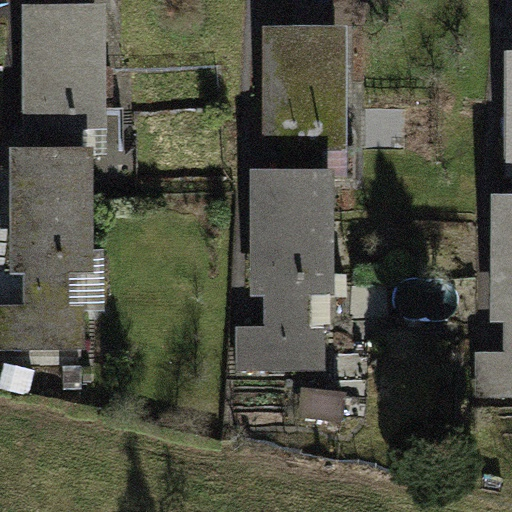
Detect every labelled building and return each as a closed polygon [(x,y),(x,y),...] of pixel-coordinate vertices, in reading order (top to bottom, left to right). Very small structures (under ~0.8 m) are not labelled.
[(28,14),(25,134),(106,136),(109,17),(28,14)] [(350,38),(263,34),(257,162),(344,166),(350,38)] [(511,66),(508,66),(502,194),(511,194),(511,66)] [(100,169),(13,166),(8,356),(96,358),(100,169)] [(340,185),(253,183),(249,373),(336,375),(340,185)] [(511,211),(498,211),(494,401),(511,400),(511,211)]
